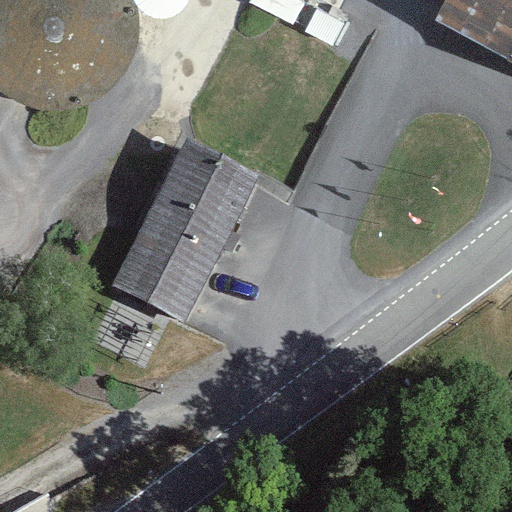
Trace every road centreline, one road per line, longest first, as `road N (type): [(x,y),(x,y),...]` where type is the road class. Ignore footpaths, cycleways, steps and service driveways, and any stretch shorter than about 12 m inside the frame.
road 1 (tertiary): [(511,230),(171,511)]
road 2 (track): [(0,455),(165,373),(280,360),(329,382)]
